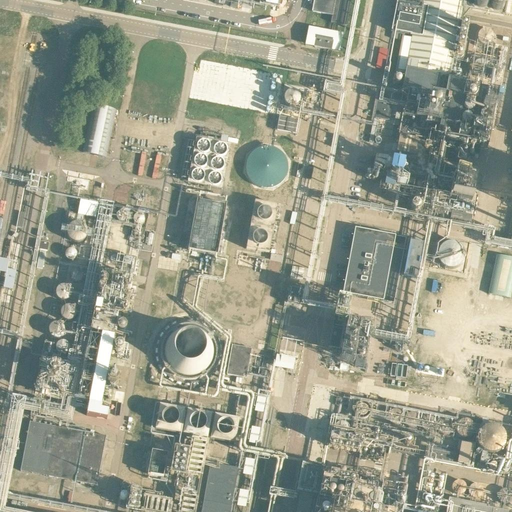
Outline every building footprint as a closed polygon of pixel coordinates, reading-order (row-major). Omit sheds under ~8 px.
[(332,16),(334,3),(315,0),(313,12),(332,16)] [(335,0),(334,3),(332,16),(330,23),(346,27),(351,0),(335,0)] [(411,93),(409,104),(443,111),(447,111),(447,110),(461,113),(463,99),(450,97),(450,96),(445,95),(460,12),(461,6),(475,9),(476,0),(420,0),(419,6),(414,36),(403,92),(411,93)] [(414,36),(419,6),(398,2),(392,32),(414,36)] [(317,48),(341,53),(344,35),(321,30),(317,48)] [(295,90),(293,90),(291,89),(290,89),(289,90),(288,90),(287,90),(285,91),(285,92),(284,93),(283,94),(283,95),(283,96),(282,97),(282,98),(283,98),(283,99),(283,100),(283,101),(284,102),(284,103),(285,103),(286,104),(287,105),(288,105),(289,105),(291,105),(292,105),(293,105),(294,105),(295,104),(296,103),(297,103),(297,102),(298,101),(298,100),(298,99),(298,98),(299,97),(298,96),(298,95),(298,94),(297,93),(296,92),(295,91),(295,90)] [(437,146),(443,111),(409,104),(405,103),(398,139),(437,146)] [(86,155),(106,158),(113,122),(93,118),(86,155)] [(278,121),(278,134),(293,134),(294,122),(278,121)] [(189,184),(223,190),(231,146),(198,140),(189,184)] [(290,185),(279,146),(244,155),(254,194),(290,185)] [(374,176),(385,177),(386,158),(375,157),(374,176)] [(470,192),(471,185),(466,182),(460,184),(459,190),(464,194),(470,192)] [(387,200),(399,200),(399,188),(388,188),(387,200)] [(74,215),(95,219),(98,205),(77,201),(74,215)] [(215,256),(223,258),(232,208),(193,201),(184,250),(215,256)] [(250,225),(275,229),(279,207),(254,203),(250,225)] [(246,250),(271,254),(275,231),(250,227),(246,250)] [(68,247),(85,251),(90,234),(73,229),(68,247)] [(395,300),(406,238),(355,229),(343,290),(395,300)] [(35,250),(47,252),(49,244),(37,242),(35,250)] [(455,242),(454,242),(451,242),(450,242),(448,242),(447,242),(446,243),(444,243),(443,244),(442,245),(441,246),(440,247),(439,248),(438,249),(438,250),(438,251),(437,253),(437,254),(437,255),(437,257),(437,258),(438,260),(438,261),(438,262),(439,263),(440,264),(441,266),(442,267),(443,267),(444,268),(446,269),(447,269),(448,269),(450,270),(451,270),(452,270),(454,270),(455,269),(457,268),(459,268),(459,267),(460,266),(462,265),(462,264),(463,263),(464,261),(464,260),(465,259),(465,257),(465,256),(465,255),(465,253),(465,252),(464,250),(464,249),(463,248),(462,247),(461,246),(460,245),(459,244),(458,243),(457,243),(455,242)] [(406,276),(418,278),(422,253),(411,251),(406,276)] [(488,298),(511,302),(511,295),(511,261),(496,259),(488,298)] [(293,272),(291,280),(302,281),(303,273),(293,272)] [(286,308),(292,309),(292,305),(300,307),(303,289),(290,287),(286,308)] [(344,329),(346,321),(334,319),(332,327),(330,341),(328,349),(340,351),(342,343),(344,329)] [(344,329),(342,343),(340,351),(341,351),(340,358),(355,361),(354,368),(365,370),(371,338),(369,338),(371,326),(346,321),(344,329)] [(183,323),(181,323),(180,324),(177,325),(175,326),(172,328),(170,329),(168,331),(166,334),(164,336),(163,337),(162,339),(161,341),(160,343),(160,344),(160,345),(159,348),(159,352),(159,354),(159,356),(159,358),(159,359),(160,361),(160,362),(161,364),(161,365),(162,367),(163,369),(164,370),(165,372),(166,374),(169,376),(170,377),(172,379),(175,380),(178,382),(179,382),(181,383),(182,383),(184,384),(186,384),(188,384),(191,384),(195,384),(196,384),(198,383),(199,383),(202,382),(205,381),(207,379),(208,378),(211,376),(212,375),(214,373),(215,371),(216,370),(217,368),(218,366),(219,364),(220,362),(220,360),(221,357),(221,356),(221,354),(221,353),(221,352),(221,350),(221,349),(220,347),(220,345),(220,344),(219,342),(218,341),(218,340),(217,338),(216,337),(215,335),(215,334),(213,332),(212,331),(210,329),(207,327),(204,325),(202,324),(199,323),(197,323),(195,322),(192,322),(189,322),(186,322),(183,323)] [(81,401),(95,403),(109,330),(94,327),(81,401)] [(19,354),(30,356),(32,346),(20,344),(19,354)] [(227,375),(246,379),(252,350),(233,347),(227,375)] [(293,363),(276,361),(274,372),(291,375),(293,363)] [(377,374),(375,382),(384,384),(386,376),(377,374)] [(156,431),(179,436),(185,406),(161,402),(156,431)] [(183,436),(206,441),(212,411),(189,407),(183,436)] [(211,441),(234,446),(240,416),(216,412),(211,441)] [(48,477),(97,485),(106,437),(30,423),(22,464),(50,469),(48,477)] [(187,475),(200,477),(205,444),(193,441),(187,475)] [(467,471),(471,451),(461,449),(457,469),(467,471)] [(173,473),(183,474),(187,452),(177,450),(173,473)] [(148,475),(164,478),(168,455),(152,452),(148,475)] [(201,511),(220,511),(228,467),(210,464),(201,511)] [(322,469),(301,466),(296,492),(316,496),(322,469)] [(374,511),(378,493),(324,483),(318,511),(374,511)] [(145,511),(147,511),(156,511),(158,501),(147,499),(145,511)] [(502,511),(451,502),(449,511),(502,511)]
